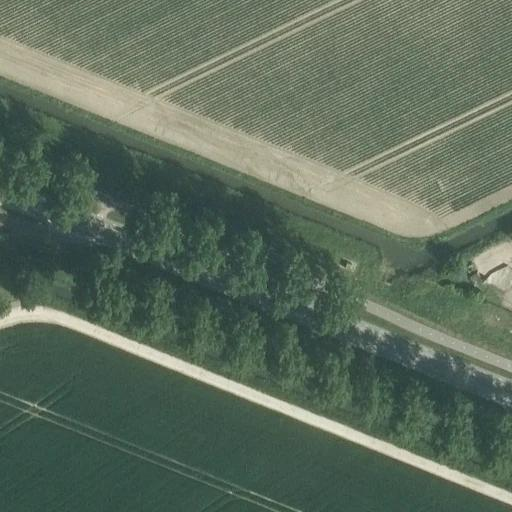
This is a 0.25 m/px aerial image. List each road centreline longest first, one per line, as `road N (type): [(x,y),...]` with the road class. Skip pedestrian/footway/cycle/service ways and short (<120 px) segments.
road 1 (secondary): [(511,395),(0,193)]
road 2 (track): [(511,496),(59,317),(0,321)]
